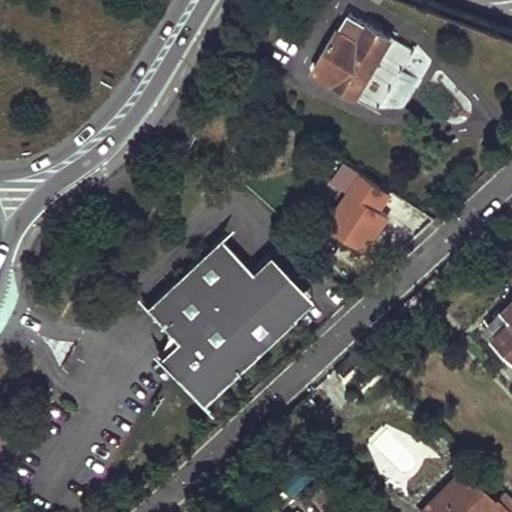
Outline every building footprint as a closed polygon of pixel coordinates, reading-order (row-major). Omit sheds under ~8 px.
[(382,53),(393,35),(371,22),(361,39),(340,27),(316,69),(358,94),(367,79),(375,84),(390,58),(382,53)] [(366,99),(375,84),(367,79),(358,94),(366,99)] [(365,249),(388,214),(380,208),(392,189),(364,171),(329,225),(365,249)] [(251,268),(220,234),(145,303),(175,337),(157,354),(199,401),(294,314),(251,268)] [(269,251),(251,268),(294,314),(312,298),(269,251)] [(511,297),(487,321),(495,330),(493,333),(511,352),(511,297)] [(151,461),(130,480),(141,491),(161,473),(151,461)] [(429,511),(460,481),(452,475),(418,510),(420,511),(429,511)] [(511,511),(511,495),(504,487),(493,498),(467,475),(460,481),(429,511),(479,511),(480,511),(479,511),(511,511)]
